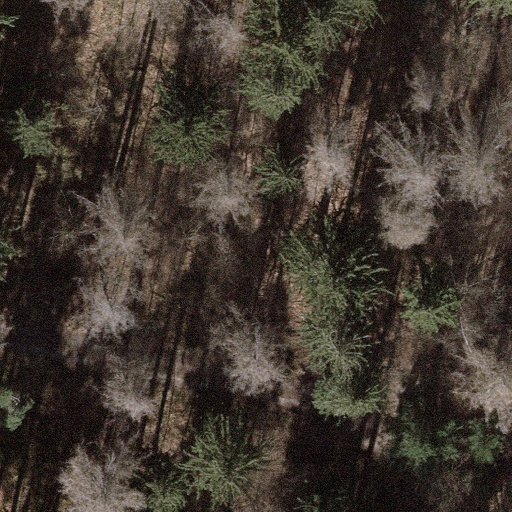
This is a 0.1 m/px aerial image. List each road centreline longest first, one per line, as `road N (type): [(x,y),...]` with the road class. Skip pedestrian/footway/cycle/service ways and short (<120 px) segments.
road 1 (track): [(0,324),(298,386)]
road 2 (track): [(298,386),(380,384),(511,331)]
road 3 (track): [(298,386),(394,439),(444,511)]
